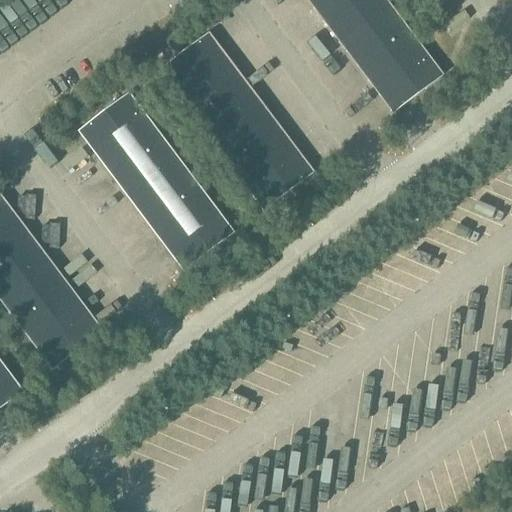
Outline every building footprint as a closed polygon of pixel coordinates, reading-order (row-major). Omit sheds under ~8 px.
[(382,0),(305,0),(392,115),(441,78),(382,0)] [(207,37),(158,74),(262,212),(312,175),(207,37)] [(157,43),(144,53),(150,62),(164,52),(157,43)] [(127,97),(78,134),(182,273),(232,236),(127,97)] [(101,334),(0,197),(0,410),(22,394),(0,364),(0,304),(51,373),(101,334)]
